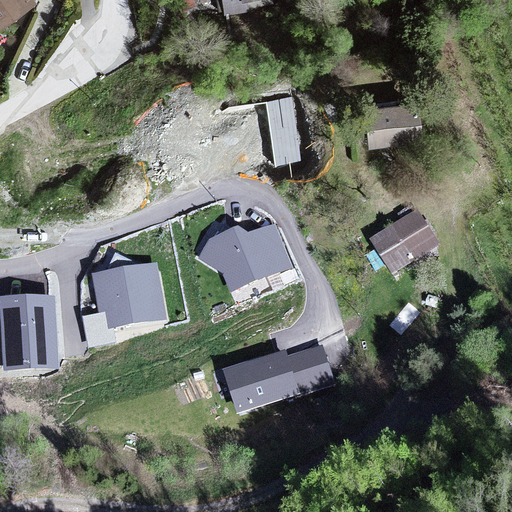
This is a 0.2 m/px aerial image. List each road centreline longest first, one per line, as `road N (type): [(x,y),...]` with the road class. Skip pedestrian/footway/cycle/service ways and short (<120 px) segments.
road 1 (unclassified): [(119,511),(410,407),(456,314)]
road 2 (residential): [(111,0),(107,32),(90,58),(0,117)]
